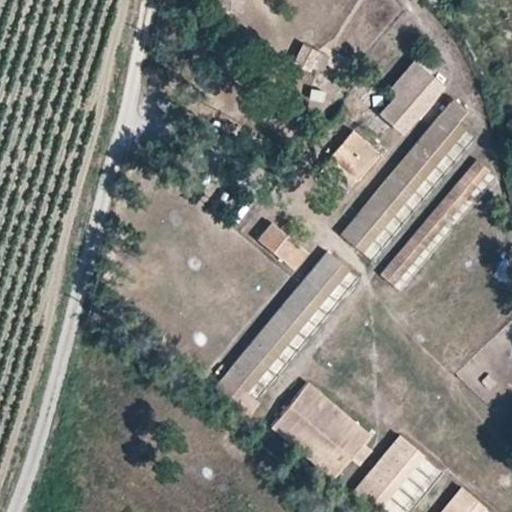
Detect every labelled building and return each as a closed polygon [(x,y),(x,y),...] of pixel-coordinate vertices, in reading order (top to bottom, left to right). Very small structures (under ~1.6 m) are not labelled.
[(240,10),(241,0),(215,0),(215,8),(240,10)] [(309,71),(318,51),(304,43),(303,43),(293,63),(296,65),(309,71)] [(381,111),(408,135),(446,89),(414,62),(391,90),(396,94),(381,111)] [(353,246),(467,109),(452,97),(339,235),(353,246)] [(378,152),(351,129),(328,157),(355,179),(378,152)] [(355,179),(328,157),(318,169),(345,191),(355,179)] [(392,285),(485,173),(483,164),(478,159),(380,275),(392,285)] [(299,244),(271,222),(256,240),(263,245),(285,262),(299,244)] [(293,268),(307,251),(299,244),(285,262),(293,268)] [(232,393),(341,262),(326,250),(217,381),(232,393)] [(362,441),(368,434),(306,382),(270,425),(332,477),(349,457),(362,441)] [(377,511),(424,455),(399,434),(349,496),(354,499),(368,511),(377,511)] [(358,465),(371,449),(362,441),(349,457),(358,465)] [(481,511),(485,507),(480,503),(461,486),(439,511),(481,511)]
